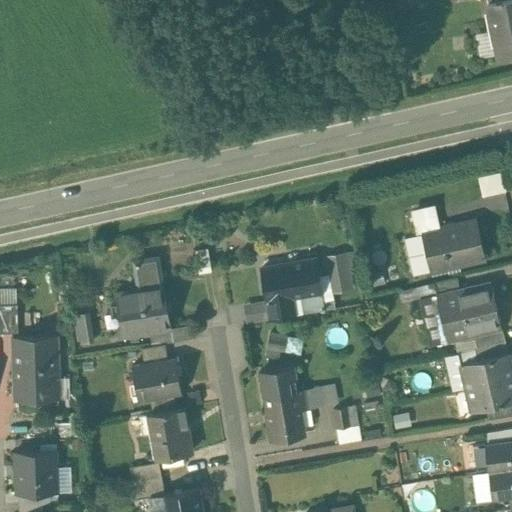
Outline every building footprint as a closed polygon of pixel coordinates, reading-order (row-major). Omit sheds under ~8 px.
[(511,0),(486,0),(499,58),(511,55),(511,0)] [(482,173),(485,193),(509,189),(506,169),(482,173)] [(435,207),(412,213),(416,233),(422,232),(422,231),(440,227),(435,207)] [(476,218),(440,227),(422,231),(422,232),(431,270),(485,257),(476,218)] [(345,253),(326,257),(331,290),(343,288),(341,273),(348,271),(345,253)] [(156,257),(135,261),(139,289),(161,285),(156,257)] [(316,258),(262,267),(267,301),(268,301),(271,319),(294,315),(292,297),(301,295),(321,292),(316,258)] [(457,276),(434,282),(436,293),(459,288),(457,276)] [(491,281),(459,288),(436,293),(447,340),(474,334),(502,327),(491,281)] [(139,289),(116,293),(123,335),(150,330),(171,326),(163,285),(161,285),(139,289)] [(321,292),(301,295),(303,313),(324,310),(321,292)] [(17,304),(0,304),(0,328),(0,331),(18,331),(17,304)] [(88,311),(77,313),(81,341),(93,339),(88,311)] [(171,326),(150,330),(153,345),(165,343),(173,341),(171,326)] [(502,327),(474,334),(477,346),(505,340),(502,327)] [(56,335),(14,336),(15,393),(58,391),(56,335)] [(505,340),(477,346),(473,346),(476,359),(507,352),(505,340)] [(153,345),(141,347),(144,362),(168,358),(165,343),(153,345)] [(476,359),(461,363),(466,386),(511,375),(511,371),(507,352),(476,359)] [(144,362),(132,364),(138,400),(150,398),(152,411),(177,407),(174,393),(182,392),(176,356),(168,358),(144,362)] [(293,365),(260,371),(270,422),(268,423),(271,439),(305,434),(300,409),(308,407),(305,389),(297,391),(293,365)] [(511,375),(466,386),(472,410),(486,406),(511,400),(511,375)] [(511,400),(486,406),(489,419),(511,414),(511,400)] [(358,424),(354,405),(347,406),(351,426),(358,424)] [(152,411),(150,412),(158,455),(192,449),(184,406),(177,407),(152,411)] [(347,406),(333,408),(337,428),(351,426),(347,406)] [(351,426),(337,428),(339,443),(361,439),(358,424),(351,426)] [(511,427),(487,431),(489,443),(511,439),(511,427)] [(511,439),(489,443),(485,444),(488,471),(511,467),(511,439)] [(56,449),(14,451),(16,492),(18,492),(43,491),(58,490),(56,449)] [(158,461),(131,466),(133,481),(161,476),(158,461)] [(511,467),(488,471),(489,475),(490,482),(492,498),(508,496),(511,495),(511,467)] [(489,475),(473,477),(476,500),(479,500),(476,497),(474,486),(477,483),(490,482),(489,475)] [(161,476),(133,481),(136,498),(150,496),(164,493),(161,476)] [(490,482),(477,483),(474,486),(476,497),(479,500),(492,498),(490,482)] [(164,493),(150,496),(152,511),(202,511),(199,487),(164,493)] [(43,491),(18,492),(18,504),(43,504),(43,491)]
